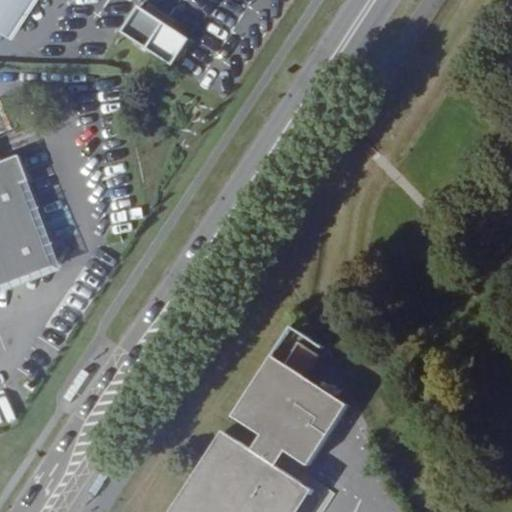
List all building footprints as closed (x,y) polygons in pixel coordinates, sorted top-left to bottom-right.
[(0,0),(0,30),(7,35),(30,0),(0,0)] [(116,33),(166,69),(185,43),(134,7),(116,33)] [(3,101),(0,102),(0,133),(14,129),(3,101)] [(0,278),(2,278),(3,282),(20,276),(18,272),(54,259),(24,185),(32,182),(22,155),(0,163),(0,278)] [(331,369),(336,362),(295,333),(276,362),(280,365),(299,378),(313,357),(331,369)] [(280,365),(276,362),(236,422),(252,433),(256,426),(258,419),(260,411),(260,405),(261,400),(262,396),(267,385),(274,374),(280,365)] [(290,511),(296,504),(263,483),(283,453),(292,459),(310,470),(317,459),(330,468),(362,419),(299,378),(280,365),(274,374),(267,385),(262,396),(261,400),(260,405),(260,411),(258,419),(256,426),(252,433),(268,443),(258,458),(227,437),(177,511),(290,511)] [(283,474),(292,459),(283,453),(263,483),(296,504),(290,511),(307,511),(317,497),(283,474)] [(323,479),(330,468),(317,459),(310,470),(323,479)]
